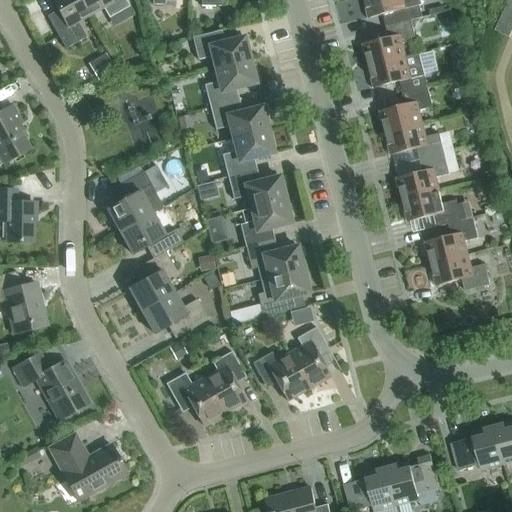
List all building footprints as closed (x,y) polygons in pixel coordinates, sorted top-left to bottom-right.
[(77,22),(90,15),(81,0),(51,0),(57,11),(46,17),(65,50),(86,38),(77,22)] [(81,0),(90,15),(103,8),(108,19),(129,7),(124,0),(81,0)] [(410,21),(411,21),(422,18),(419,6),(422,6),(420,0),(364,0),(369,19),(394,12),(397,24),(410,21)] [(511,0),(508,0),(494,31),(509,38),(511,31),(511,0)] [(363,45),(369,67),(405,58),(402,45),(416,41),(411,21),(410,21),(397,24),(385,27),(388,39),(363,45)] [(214,70),(249,61),(244,38),(223,43),(220,31),(192,38),(197,61),(211,57),(214,70)] [(419,54),(405,58),(369,67),(374,88),(399,82),(402,94),(427,88),(419,54)] [(116,73),(105,55),(88,65),(99,83),(116,73)] [(255,84),(249,61),(214,70),(218,82),(204,86),(209,108),(238,101),(235,89),(255,84)] [(386,134),(422,125),(419,112),(433,108),(427,88),(402,94),(405,106),(380,112),(386,134)] [(232,140),(267,131),(261,108),(241,113),(238,101),(209,108),(215,131),(229,127),(232,140)] [(0,165),(3,164),(4,164),(30,150),(17,126),(21,124),(12,106),(0,112),(0,165)] [(425,138),(422,125),(386,134),(391,155),(416,149),(419,161),(444,155),(439,134),(425,138)] [(227,178),(256,171),(253,159),(273,154),(267,131),(232,140),(235,152),(221,156),(227,178)] [(403,201),(439,192),(436,178),(450,175),(444,155),(419,161),(422,173),(397,179),(403,201)] [(259,182),(256,171),(227,178),(233,200),(247,197),(250,209),(285,201),(279,177),(259,182)] [(119,233),(152,214),(163,208),(154,193),(143,173),(119,186),(126,199),(106,210),(119,233)] [(0,222),(7,222),(6,243),(32,243),(33,203),(16,203),(16,191),(0,190),(0,222)] [(442,205),(439,192),(403,201),(408,222),(433,216),(436,228),(448,225),(461,221),(456,201),(442,205)] [(245,248),(274,240),(271,229),(291,224),(285,201),(250,209),(253,222),(239,226),(245,248)] [(159,256),(165,253),(182,243),(175,230),(164,236),(152,214),(119,233),(132,255),(152,244),(159,256)] [(210,218),(212,243),(228,241),(226,217),(210,218)] [(431,265),(468,255),(464,242),(478,239),(473,218),(461,221),(448,225),(451,237),(426,243),(431,265)] [(260,281),(303,270),(297,247),(277,252),(274,240),(245,248),(251,270),(257,269),(260,281)] [(176,273),(165,253),(159,256),(141,266),(148,278),(128,290),(141,312),(173,294),(165,279),(176,273)] [(471,269),(468,255),(431,265),(437,286),(462,280),(465,292),(490,286),(485,265),(471,269)] [(309,294),(303,270),(260,281),(264,294),(257,295),(263,318),(291,310),(289,299),(309,294)] [(13,335),(46,327),(36,284),(20,288),(16,272),(0,276),(0,298),(4,298),(13,335)] [(182,309),(173,294),(141,312),(153,335),(174,323),(181,336),(208,321),(196,300),(182,309)] [(232,325),(246,322),(243,309),(229,313),(232,325)] [(288,354),(308,390),(330,378),(317,355),(328,349),(316,328),(296,339),(301,347),(288,354)] [(204,379),(224,414),(245,402),(232,379),(243,373),(231,352),(211,363),(216,372),(204,379)] [(287,402),(308,390),(288,354),(276,361),(271,353),(252,364),(264,385),(274,379),(287,402)] [(60,420),(87,404),(64,362),(47,372),(37,355),(13,369),(23,387),(37,379),(60,420)] [(202,426),(224,414),(204,379),(191,385),(185,374),(165,385),(179,409),(189,403),(202,426)] [(511,422),(494,427),(504,466),(511,463),(511,422)] [(481,472),(504,466),(494,427),(471,433),(472,439),(451,444),(458,472),(480,466),(481,472)] [(78,502),(125,476),(118,463),(120,462),(110,445),(87,458),(74,434),(48,449),(78,502)] [(439,489),(432,462),(430,456),(417,459),(419,466),(410,468),(409,462),(387,468),(397,507),(419,501),(418,495),(439,489)] [(374,511),(376,511),(397,507),(387,468),(364,474),(365,480),(344,485),(351,511),(353,511),(373,507),(374,511)] [(329,511),(328,505),(316,508),(310,488),(269,499),(272,511),(329,511)]
